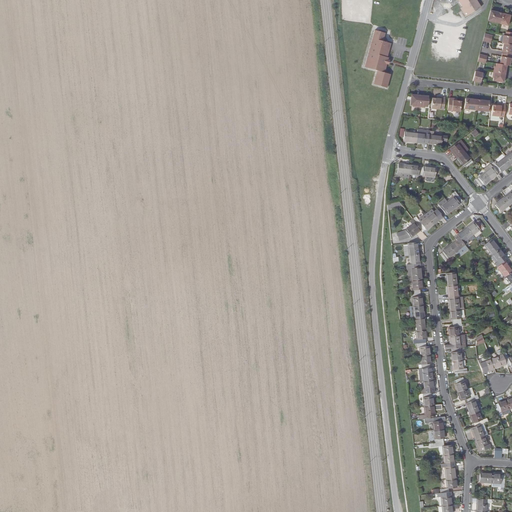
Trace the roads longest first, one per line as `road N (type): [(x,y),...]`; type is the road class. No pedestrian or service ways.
road 1 (residential): [(387,151),(371,287),(398,511)]
road 2 (residential): [(469,461),(441,375),(428,245),(478,203)]
